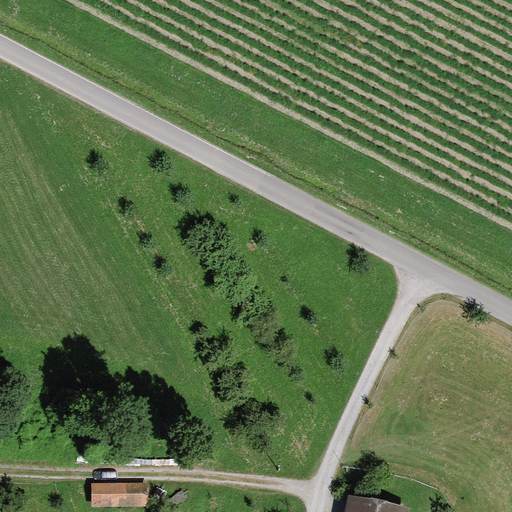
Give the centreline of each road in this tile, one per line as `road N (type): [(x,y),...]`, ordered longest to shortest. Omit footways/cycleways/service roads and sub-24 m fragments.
road 1 (tertiary): [(0,42),(511,308)]
road 2 (track): [(0,466),(230,474),(320,495)]
